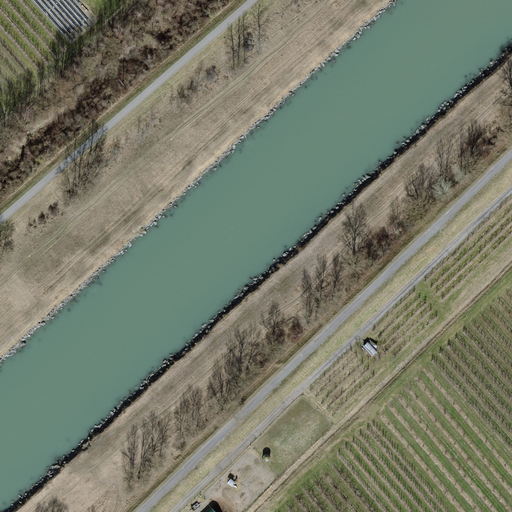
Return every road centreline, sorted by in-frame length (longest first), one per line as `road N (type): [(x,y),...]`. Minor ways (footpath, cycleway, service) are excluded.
road 1 (track): [(511,151),(139,511)]
road 2 (track): [(511,188),(173,511)]
road 3 (track): [(0,219),(251,0)]
